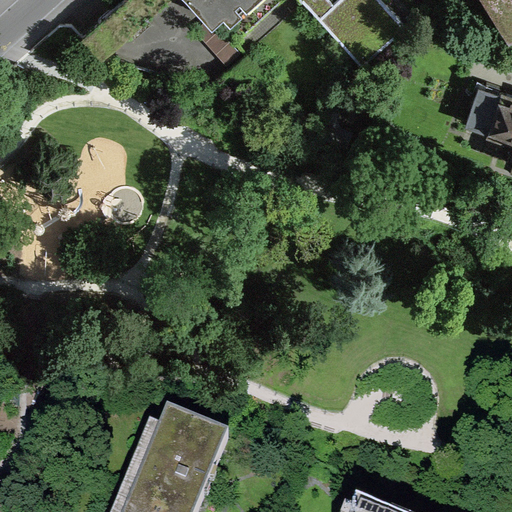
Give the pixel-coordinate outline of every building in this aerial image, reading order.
[(118,0),(81,34),(101,56),(163,0),(118,0)] [(198,0),(234,40),(279,0),(198,0)] [(305,0),(362,63),(405,25),(382,0),(335,0),(334,2),(332,0),(305,0)] [(511,0),(494,0),(511,26),(511,25),(511,0)] [(195,28),(227,64),(238,54),(206,18),(195,28)] [(246,53),(205,90),(243,104),(270,80),(246,53)] [(480,84),(467,120),(511,136),(511,149),(508,160),(511,161),(511,95),(498,91),(500,86),(487,81),(485,86),(480,84)] [(325,101),(315,130),(347,143),(347,141),(351,131),(338,126),(334,116),(337,105),(325,101)] [(167,415),(147,464),(139,460),(133,476),(126,492),(135,495),(128,510),(133,511),(198,511),(228,440),(167,415)] [(0,511),(19,511),(26,496),(6,488),(4,494),(0,492),(0,511)]
